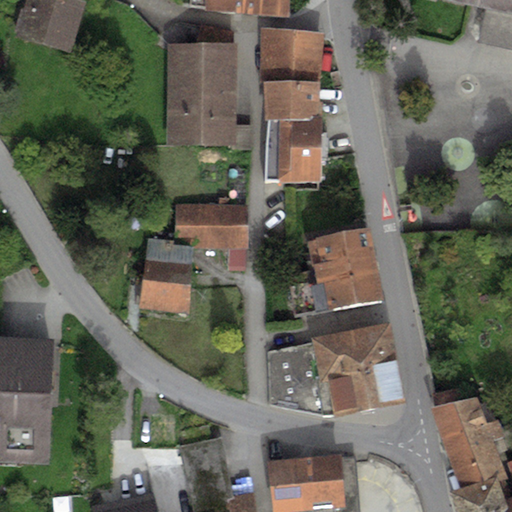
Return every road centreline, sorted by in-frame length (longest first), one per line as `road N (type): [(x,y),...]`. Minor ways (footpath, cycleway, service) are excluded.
road 1 (residential): [(418,445),(417,402),(343,0)]
road 2 (residential): [(254,420),(249,23)]
road 3 (tertiary): [(254,420),(158,376),(109,334),(63,276),(0,166)]
road 4 (tertiary): [(418,445),(254,420)]
